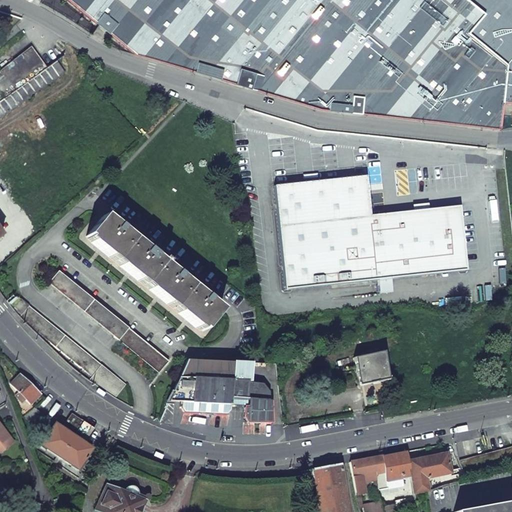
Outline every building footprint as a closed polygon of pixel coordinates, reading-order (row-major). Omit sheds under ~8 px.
[(511,0),(67,0),(135,55),(322,110),(500,129),(503,103),(511,104),(511,0)] [(0,90),(5,97),(47,68),(30,47),(0,70),(0,90)] [(0,119),(65,73),(56,61),(47,68),(5,97),(0,100),(0,119)] [(273,186),(284,290),(389,279),(380,216),(369,217),(365,177),(273,186)] [(465,270),(458,207),(380,216),(389,279),(465,270)] [(86,236),(202,331),(219,311),(102,216),(86,236)] [(0,245),(0,258),(3,262),(13,253),(5,242),(0,245)] [(128,329),(58,271),(48,283),(119,340),(128,329)] [(21,316),(29,307),(20,299),(13,308),(21,316)] [(125,385),(29,307),(21,316),(19,318),(29,329),(31,327),(92,376),(89,380),(115,399),(125,385)] [(128,329),(119,340),(159,373),(168,361),(128,329)] [(358,384),(388,378),(383,352),(353,358),(358,384)] [(182,402),(191,402),(192,379),(230,380),(230,372),(231,363),(185,361),(168,402),(182,402)] [(230,372),(246,373),(246,382),(248,383),(249,363),(231,363),(230,372)] [(248,383),(246,382),(246,373),(230,372),(230,380),(229,397),(229,404),(230,404),(243,406),(246,406),(246,398),(248,398),(248,408),(243,408),(243,418),(247,423),(271,423),(267,392),(261,385),(248,383)] [(22,376),(20,375),(10,385),(19,393),(16,396),(22,402),(25,399),(30,404),(39,394),(33,388),(30,391),(22,384),(26,380),(22,376)] [(191,402),(229,404),(229,397),(230,380),(192,379),(191,402)] [(184,413),(226,415),(229,411),(230,404),(229,404),(191,402),(182,402),(181,408),(184,413)] [(34,408),(22,418),(42,436),(51,423),(34,408)] [(80,421),(71,415),(61,429),(54,424),(40,445),(77,470),(91,449),(83,444),(93,430),(80,421)] [(0,452),(9,446),(0,434),(0,430),(2,430),(0,427),(0,452)] [(12,444),(2,430),(0,430),(0,434),(9,446),(12,444)] [(464,474),(511,461),(511,446),(460,460),(462,468),(464,474)] [(406,452),(378,458),(382,474),(375,476),(376,482),(377,484),(411,477),(408,460),(406,452)] [(411,481),(427,479),(426,478),(451,474),(450,470),(447,453),(434,455),(435,458),(428,459),(428,456),(408,460),(411,477),(411,481)] [(368,460),(349,463),(355,495),(365,493),(364,484),(376,482),(375,476),(382,474),(378,458),(368,460)] [(321,468),(312,470),(319,511),(348,511),(339,465),(321,468)] [(428,491),(427,479),(411,481),(414,493),(428,491)] [(122,492),(105,485),(95,511),(98,511),(139,511),(144,501),(135,498),(136,496),(136,494),(136,492),(134,490),(132,488),(130,488),(127,488),(126,488),(124,489),(124,490),(122,492)] [(38,511),(41,505),(25,498),(19,511),(38,511)] [(382,511),(404,511),(417,509),(415,499),(381,507),(382,511)] [(511,511),(511,507),(505,509),(504,502),(470,508),(453,511),(511,511)]
